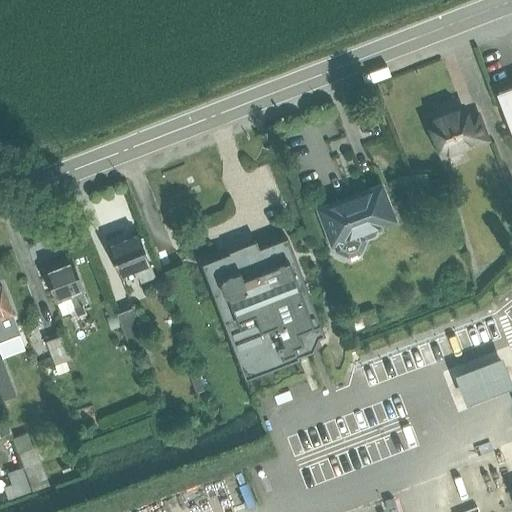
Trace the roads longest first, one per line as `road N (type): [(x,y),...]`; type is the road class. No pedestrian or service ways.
road 1 (secondary): [(511,1),(0,198)]
road 2 (unknown): [(511,321),(289,408)]
road 3 (unknown): [(410,441),(238,511)]
